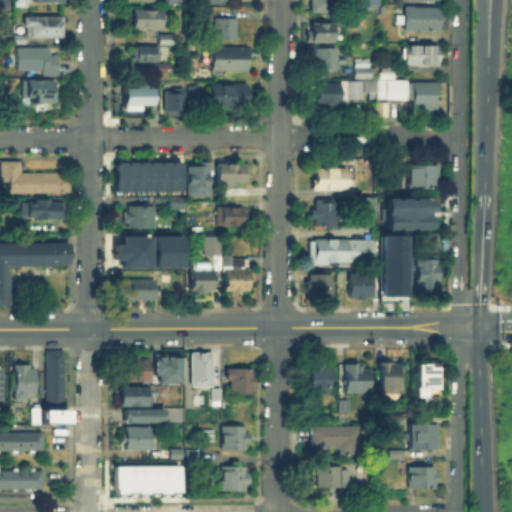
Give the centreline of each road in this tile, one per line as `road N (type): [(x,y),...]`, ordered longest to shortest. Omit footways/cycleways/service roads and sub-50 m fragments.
road 1 (residential): [(277,511),(281,0)]
road 2 (residential): [(90,0),(88,511)]
road 3 (tertiary): [(460,326),(0,329)]
road 4 (residential): [(460,137),(0,137)]
road 5 (residential): [(460,0),(460,326)]
road 6 (motorway): [(495,0),(484,194)]
road 7 (secondary): [(479,0),(484,194)]
road 8 (residential): [(460,326),(454,511)]
road 9 (primary): [(480,326),(482,510)]
road 10 (secondary): [(484,194),(480,326)]
